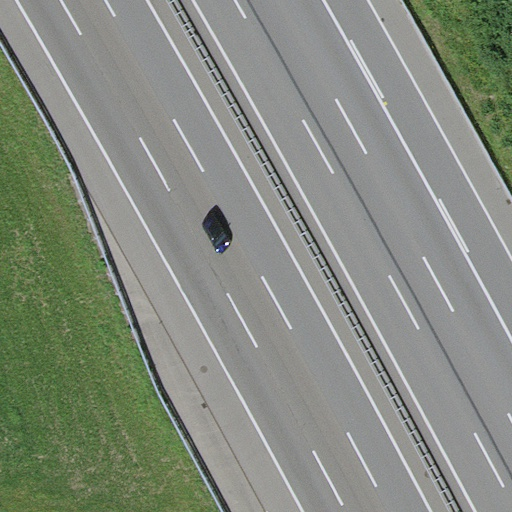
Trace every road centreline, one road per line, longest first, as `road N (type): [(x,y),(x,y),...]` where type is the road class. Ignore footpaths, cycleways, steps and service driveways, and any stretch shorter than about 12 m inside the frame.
road 1 (motorway): [(83,0),(367,511)]
road 2 (motorway): [(511,456),(259,0)]
